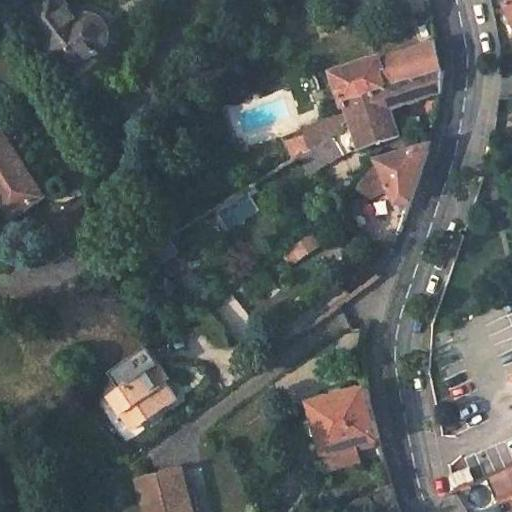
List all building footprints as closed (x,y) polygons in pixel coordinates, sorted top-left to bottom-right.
[(78,21),(61,0),(44,0),(26,14),(86,94),(115,72),(99,51),(104,45),(106,39),(106,32),(105,29),(101,23),(95,19),(88,17),(81,19),(78,21)] [(437,41),(336,74),(345,100),(443,68),(437,41)] [(348,111),(352,124),(333,135),(343,151),(345,156),(361,150),(401,137),(401,136),(408,133),(399,107),(438,93),(443,68),(345,100),(348,111)] [(333,135),(352,124),(348,111),(303,126),(312,149),(333,135)] [(44,196),(1,132),(0,132),(0,200),(12,218),(44,196)] [(312,149),(299,157),(311,171),(343,151),(333,135),(312,149)] [(405,217),(429,147),(379,161),(375,162),(358,192),(373,201),(392,190),(405,217)] [(174,234),(157,244),(166,258),(183,248),(174,234)] [(134,258),(111,272),(119,285),(142,271),(134,258)] [(161,384),(157,379),(151,369),(163,359),(154,344),(113,371),(124,387),(113,395),(124,411),(132,405),(143,423),(178,396),(168,380),(161,384)] [(163,359),(151,369),(157,379),(170,369),(163,359)] [(316,422),(287,430),(297,465),(380,443),(373,418),(369,404),(368,391),(312,404),(316,422)] [(132,405),(124,411),(136,428),(143,423),(132,405)] [(453,491),(475,482),(469,470),(450,477),(453,491)] [(511,491),(511,486),(505,470),(483,479),(492,500),(511,491)] [(189,511),(178,472),(135,484),(142,511),(189,511)]
